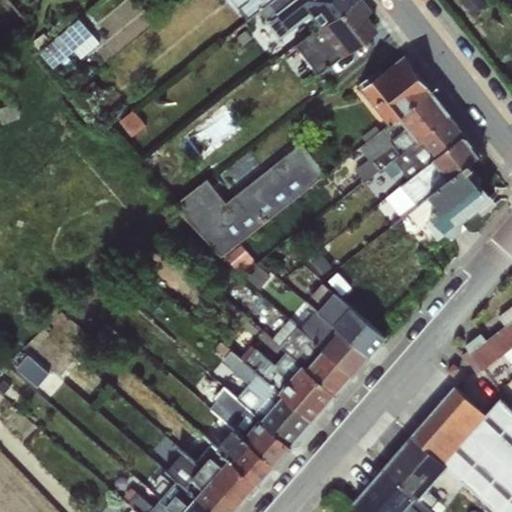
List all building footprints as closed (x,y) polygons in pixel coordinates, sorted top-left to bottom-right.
[(229,0),(245,18),(257,9),(268,0),(229,0)] [(268,0),(257,9),(277,34),(284,29),(272,12),(287,0),(268,0)] [(287,0),(272,12),(284,29),(286,31),(306,14),(316,26),(348,0),(287,0)] [(360,0),(348,0),(316,26),(293,44),(315,72),(373,26),(362,11),(367,8),(360,0)] [(480,0),(461,0),(474,14),(485,4),(480,0)] [(79,18),(48,45),(60,59),(62,61),(93,34),(79,18)] [(60,59),(48,45),(40,51),(53,65),(60,59)] [(398,116),(432,91),(429,88),(407,60),(398,66),(396,63),(362,89),(388,123),(398,116)] [(95,81),(71,99),(78,109),(102,91),(95,81)] [(432,91),(398,116),(399,118),(418,141),(422,138),(450,115),(432,91)] [(135,110),(120,120),(132,135),(146,125),(135,110)] [(450,115),(422,138),(437,157),(465,133),(450,115)] [(418,141),(399,118),(352,154),(359,163),(329,187),(340,201),(383,168),(404,152),(418,141)] [(437,157),(433,160),(447,181),(467,164),(481,154),(465,133),(437,157)] [(404,152),(383,168),(391,177),(402,168),(410,178),(433,160),(437,157),(422,138),(418,141),(404,152)] [(208,178),(174,205),(222,256),(327,173),(302,142),(226,201),(208,178)] [(433,160),(410,178),(374,205),(391,226),(409,211),(429,194),(447,181),(433,160)] [(447,181),(429,194),(439,207),(431,214),(433,217),(444,233),(461,221),(480,208),(493,199),(467,164),(447,181)] [(439,207),(429,194),(409,211),(420,224),(427,222),(433,217),(431,214),(439,207)] [(493,199),(480,208),(482,212),(496,203),(493,199)] [(433,217),(427,222),(438,237),(444,233),(433,217)] [(461,221),(444,233),(450,237),(456,237),(462,232),(463,227),(463,223),(461,221)] [(324,348),(340,330),(302,297),(295,304),(307,316),(298,326),(324,348)] [(511,346),(511,306),(498,316),(505,325),(487,339),(482,332),(465,344),(469,349),(482,368),(505,352),(511,346)] [(324,348),(298,326),(289,319),(272,338),(286,351),(303,364),(307,368),(324,348)] [(340,330),(324,348),(352,375),(369,356),(340,330)] [(242,336),(232,349),(280,392),(303,364),(286,351),(279,359),(254,338),(250,342),(242,336)] [(226,356),(232,349),(221,341),(216,348),(226,356)] [(324,348),(307,368),(336,393),(352,375),(324,348)] [(232,349),(226,356),(222,360),(249,384),(238,396),(237,398),(261,420),(283,394),(280,392),(232,349)] [(482,368),(469,349),(461,356),(478,371),(482,368)] [(47,374),(27,354),(15,366),(35,386),(47,374)] [(453,363),(448,371),(455,376),(460,368),(453,363)] [(303,364),(280,392),(283,394),(313,420),(336,393),(307,368),(303,364)] [(0,378),(0,391),(5,396),(11,388),(0,378)] [(455,385),(412,434),(444,462),(486,413),(455,385)] [(261,420),(237,398),(223,386),(215,396),(237,413),(229,423),(235,428),(246,437),(261,420)] [(511,389),(501,397),(511,408),(511,407),(511,389)] [(283,394),(261,420),(291,444),(313,420),(283,394)] [(486,413),(444,462),(448,466),(447,467),(495,511),(511,511),(511,407),(511,408),(501,397),(486,413)] [(261,420),(246,437),(251,441),(275,464),(291,444),(261,420)] [(235,428),(218,447),(230,458),(234,462),(251,441),(246,437),(235,428)] [(412,434),(382,469),(419,500),(428,490),(447,467),(448,466),(444,462),(412,434)] [(223,466),(214,476),(243,500),(275,464),(251,441),(234,462),(230,458),(223,466)] [(191,466),(179,481),(163,500),(178,511),(177,511),(182,511),(198,495),(204,488),(192,478),(211,456),(223,466),(230,458),(218,447),(212,442),(196,460),(191,466)] [(191,466),(196,460),(183,452),(167,471),(179,481),(191,466)] [(214,476),(223,466),(211,456),(192,478),(204,488),(214,476)] [(419,500),(382,469),(356,503),(366,511),(436,511),(431,508),(419,500)] [(204,488),(198,495),(217,511),(232,511),(243,500),(214,476),(204,488)] [(428,490),(419,500),(431,508),(439,499),(428,490)]
